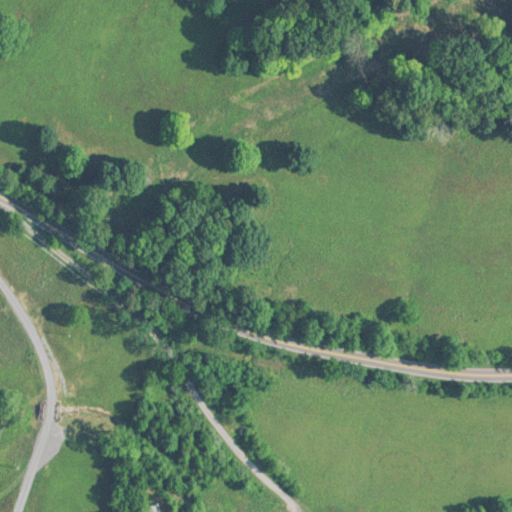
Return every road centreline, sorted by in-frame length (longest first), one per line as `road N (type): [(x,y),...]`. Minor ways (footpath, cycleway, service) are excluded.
road 1 (residential): [(511,390),(177,321)]
road 2 (residential): [(270,511),(271,493),(177,321)]
road 3 (residential): [(177,321),(28,244),(0,221)]
